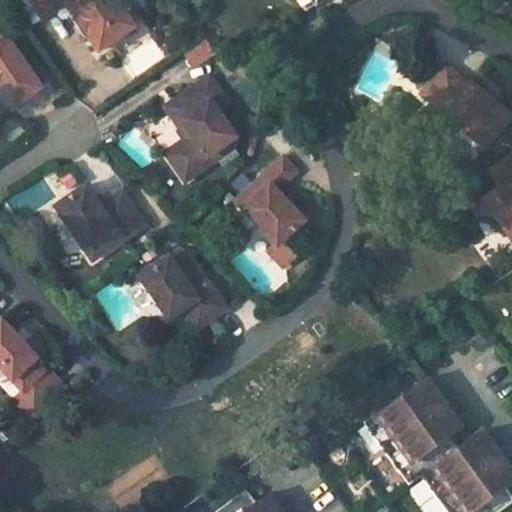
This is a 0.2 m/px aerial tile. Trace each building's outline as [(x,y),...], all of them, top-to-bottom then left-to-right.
[(63,0),(64,0),(76,16),(71,19),(82,36),(87,33),(97,48),(133,23),(123,9),(127,6),(123,0),(30,0),(41,15),(63,0)] [(0,92),(9,106),(39,85),(2,32),(0,33),(0,92)] [(133,74),(163,61),(154,39),(124,51),(133,74)] [(190,66),(214,55),(207,41),(183,53),(190,66)] [(421,93),(483,145),(510,114),(470,80),(467,84),(445,63),(421,93)] [(181,180),(230,147),(234,132),(217,109),(226,102),(207,76),(170,102),(181,118),(178,128),(185,137),(161,154),(181,180)] [(164,107),(178,128),(181,118),(170,102),(164,107)] [(232,200),(274,245),(284,241),(308,219),(281,189),(300,171),(283,152),(232,200)] [(511,152),(488,170),(499,185),(482,197),(481,214),(496,215),(511,237),(511,152)] [(50,203),(91,263),(149,224),(124,187),(102,202),(86,179),(50,203)] [(274,245),(265,253),(282,270),(298,255),(284,241),(274,245)] [(209,277),(201,282),(196,275),(203,269),(188,248),(177,246),(136,275),(169,321),(181,312),(195,331),(230,307),(209,277)] [(203,269),(196,275),(201,282),(209,277),(203,269)] [(41,361),(4,322),(0,325),(0,365),(17,383),(26,374),(35,383),(47,372),(38,363),(41,361)] [(49,369),(47,372),(35,383),(26,393),(17,401),(26,410),(58,379),(49,369)] [(26,374),(17,383),(26,393),(35,383),(26,374)] [(67,387),(58,379),(26,410),(34,419),(67,387)] [(464,430),(427,379),(374,419),(411,469),(464,430)] [(478,511),(511,487),(511,472),(485,434),(431,473),(459,511),(478,511)] [(423,477),(406,490),(424,511),(443,511),(449,508),(423,477)] [(281,511),(269,496),(247,511),(281,511)]
